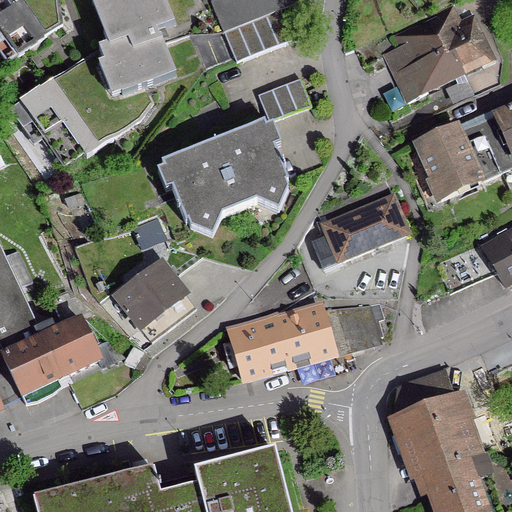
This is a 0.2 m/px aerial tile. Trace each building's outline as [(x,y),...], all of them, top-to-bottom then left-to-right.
[(0,0),(0,38),(15,60),(54,32),(30,0),(0,0)] [(30,0),(54,32),(61,28),(58,2),(56,0),(30,0)] [(168,0),(94,0),(109,37),(99,41),(105,56),(99,59),(112,94),(145,81),(176,70),(162,31),(160,32),(157,25),(175,18),(168,0)] [(214,0),(212,1),(225,32),(239,26),(254,21),(267,15),(282,9),(302,1),(301,0),(214,0)] [(427,22),(447,46),(460,74),(461,73),(491,59),(473,21),(460,28),(449,8),(434,15),(435,18),(427,22)] [(295,40),(282,9),(267,15),(279,45),(295,40)] [(495,14),(485,20),(492,30),(502,24),(495,14)] [(266,51),(279,45),(267,15),(254,21),(266,51)] [(252,57),(266,51),(254,21),(239,26),(252,57)] [(394,79),(398,89),(406,106),(426,96),(424,92),(461,75),(461,73),(460,74),(447,46),(427,22),(424,23),(427,30),(413,36),(410,30),(398,35),(403,46),(383,57),(395,78),(394,79)] [(238,63),(252,57),(239,26),(225,32),(238,63)] [(373,42),(357,50),(364,67),(381,59),(380,58),(373,42)] [(96,53),(55,76),(102,144),(120,134),(141,120),(154,103),(145,81),(112,94),(99,59),(96,53)] [(68,169),(102,144),(55,76),(7,105),(35,143),(43,136),(68,169)] [(298,82),(256,98),(267,126),(309,110),(298,82)] [(511,110),(493,119),(511,161),(511,170),(500,176),(510,198),(511,196),(511,110)] [(511,170),(511,161),(493,119),(457,135),(455,130),(414,148),(439,203),(500,176),(511,170)] [(286,187),(285,183),(262,126),(160,167),(184,227),(186,226),(188,232),(210,242),(220,220),(255,206),(277,216),(286,194),(284,188),(286,187)] [(325,239),(310,245),(321,272),(406,237),(391,199),(390,200),(321,228),(325,239)] [(156,221),(134,230),(139,244),(162,234),(156,221)] [(482,252),(496,277),(503,289),(511,284),(511,234),(507,237),(504,232),(495,237),(499,242),(482,252)] [(451,296),(496,277),(482,252),(478,248),(438,264),(451,296)] [(0,355),(24,407),(35,405),(51,397),(60,390),(57,383),(98,363),(66,295),(51,302),(64,329),(54,334),(50,326),(35,333),(15,291),(29,284),(15,254),(1,261),(0,257),(0,355)] [(159,267),(116,300),(139,331),(183,297),(159,267)] [(267,318),(226,330),(242,384),(334,358),(334,359),(374,347),(372,341),(381,339),(376,323),(382,321),(378,310),(377,305),(363,308),(321,312),(278,325),(275,317),(291,306),(284,297),(277,287),(257,301),(265,311),(267,318)] [(132,349),(122,365),(132,370),(142,354),(132,349)] [(396,392),(393,419),(409,465),(417,462),(423,479),(473,460),(478,459),(476,454),(472,455),(461,425),(470,421),(460,395),(452,398),(443,375),(396,392)] [(287,511),(273,453),(192,474),(196,488),(159,497),(152,472),(31,502),(33,511),(287,511)] [(496,511),(485,477),(480,479),(473,460),(423,479),(434,511),(433,511),(496,511)]
